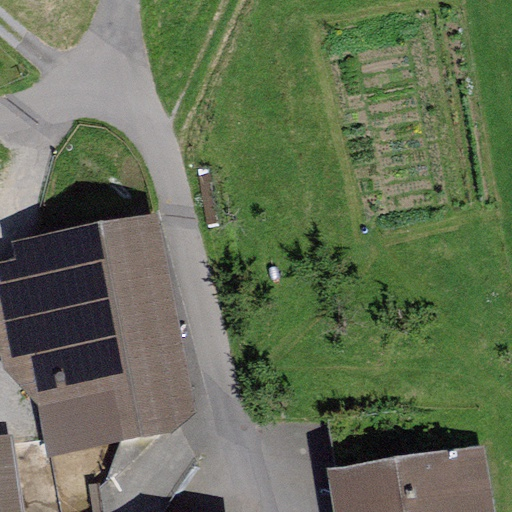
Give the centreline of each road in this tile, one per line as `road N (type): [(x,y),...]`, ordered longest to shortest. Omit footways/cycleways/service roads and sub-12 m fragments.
road 1 (unclassified): [(252,511),(177,190),(117,73)]
road 2 (residential): [(117,73),(0,110)]
